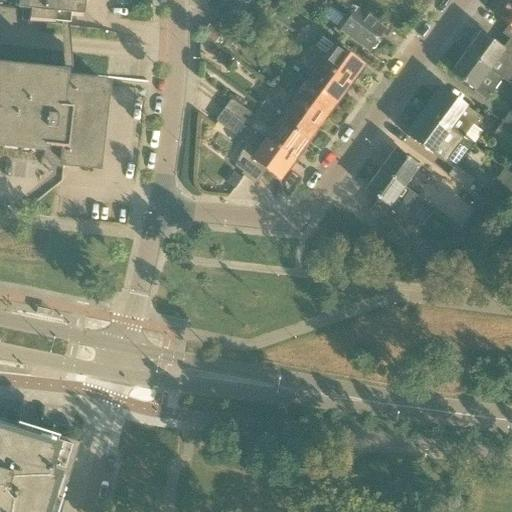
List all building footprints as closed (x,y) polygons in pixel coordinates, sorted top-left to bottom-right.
[(71,16),(76,17),(82,18),(84,0),(20,0),(19,11),(31,12),(29,23),(60,26),(64,76),(63,86),(72,87),(73,82),(73,76),(70,27),(71,16)] [(224,23),(234,9),(222,0),(210,0),(204,9),(224,23)] [(386,31),(356,9),(343,0),(327,0),(325,4),(348,21),(340,32),(369,53),(371,50),(375,50),(379,44),(378,41),(386,31)] [(361,0),(367,4),(370,0),(380,0),(400,14),(406,6),(411,7),(416,0),(361,0)] [(511,0),(505,0),(502,6),(497,2),(490,11),(495,15),(495,16),(509,26),(503,34),(511,39),(511,40),(511,0)] [(215,45),(222,35),(209,26),(202,35),(215,45)] [(511,40),(511,39),(503,50),(481,34),(466,54),(490,71),(511,86),(511,84),(511,40)] [(369,61),(352,50),(340,40),(328,57),(311,44),(305,53),(349,85),(355,77),(357,79),(369,63),(368,62),(369,61)] [(343,94),(349,85),(305,53),(298,63),(315,75),(308,85),(337,106),(345,96),(343,94)] [(490,71),(466,54),(452,74),(487,100),(494,92),(481,83),(490,71)] [(0,146),(46,151),(46,148),(65,151),(63,165),(98,169),(107,86),(73,82),(72,87),(63,86),(64,76),(0,69),(0,146)] [(337,106),(308,85),(301,94),(284,82),(277,91),(322,123),(328,115),(330,116),(337,106)] [(462,139),(472,125),(477,128),(483,119),(441,89),(424,112),(462,139)] [(315,132),(322,123),(277,91),(271,100),(287,112),(280,122),(310,144),(318,133),(315,132)] [(310,144),(280,122),(274,130),(232,100),(225,111),(294,161),(300,152),(303,154),(310,144)] [(501,122),(511,128),(511,110),(511,109),(501,122)] [(288,169),(294,161),(225,111),(216,122),(258,153),(243,173),(256,183),(255,185),(256,185),(267,170),(280,180),(281,179),(284,180),(291,171),(288,169)] [(444,163),(462,139),(424,112),(407,136),(444,163)] [(509,151),(511,147),(511,128),(501,122),(489,138),(509,151)] [(381,171),(404,188),(413,176),(425,185),(431,176),(396,151),(381,171)] [(470,190),(477,181),(457,166),(451,176),(470,190)] [(234,171),(225,183),(234,190),(243,178),(234,171)] [(396,200),(404,188),(381,171),(366,191),(378,200),(369,213),(392,230),(386,240),(427,271),(446,262),(445,261),(444,262),(414,239),(412,243),(407,239),(420,222),(405,212),(408,209),(396,200)] [(501,215),(511,199),(511,175),(506,171),(495,185),(483,202),(501,215)] [(496,224),(483,214),(470,233),(482,242),(496,224)] [(460,256),(454,244),(441,250),(446,262),(460,256)] [(58,511),(61,504),(52,501),(58,483),(67,486),(77,456),(56,449),(59,440),(17,427),(15,436),(0,431),(0,511),(58,511)]
